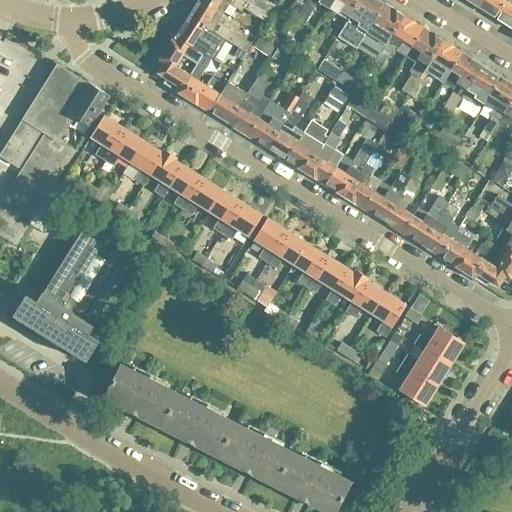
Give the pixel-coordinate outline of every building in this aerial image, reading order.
[(197,0),(197,1),(188,16),(233,44),(238,47),(240,48),(246,52),(251,43),(218,21),(224,12),(217,7),(204,0),(197,0)] [(204,0),(217,7),(224,12),(225,11),(230,3),(241,11),(244,7),(266,21),(271,14),(270,13),(270,14),(247,0),(204,0)] [(247,0),(270,14),(270,13),(275,6),(265,0),(247,0)] [(307,0),(296,0),(290,10),(297,14),(304,4),(307,0)] [(329,8),(333,0),(307,0),(304,4),(297,14),(295,17),(304,22),(317,1),(329,8)] [(349,19),(360,0),(333,0),(329,8),(339,15),(339,14),(348,19),(349,19)] [(367,33),(385,4),(378,0),(360,0),(349,19),(339,36),(356,47),(357,46),(361,40),(366,32),(367,33)] [(483,0),(479,7),(496,18),(506,0),(483,0)] [(511,0),(506,0),(496,18),(511,27),(511,0)] [(386,44),(386,45),(404,16),(385,4),(367,33),(366,32),(361,40),(357,46),(377,58),(386,44)] [(233,44),(188,16),(175,36),(203,53),(204,53),(208,56),(209,55),(217,42),(229,50),(233,44)] [(406,56),(424,28),(404,16),(386,45),(386,44),(377,58),(374,62),(382,67),(390,53),(393,55),(396,50),(406,56)] [(420,77),(423,72),(443,40),(424,28),(406,56),(415,62),(409,71),(412,73),(402,89),(409,94),(420,77)] [(176,66),(184,52),(199,61),(203,53),(175,36),(159,62),(164,65),(159,73),(167,78),(164,83),(178,92),(189,74),(176,66)] [(269,56),(275,46),(260,36),(253,47),(269,56)] [(444,82),(462,53),(443,40),(423,72),(427,75),(428,73),(435,77),(444,82)] [(298,56),(314,66),(321,55),(305,45),(298,56)] [(238,47),(233,54),(241,58),(246,52),(240,48),(238,47)] [(271,58),(286,67),(292,57),(277,48),(271,58)] [(209,111),(225,86),(211,77),(206,85),(197,79),(207,64),(208,64),(213,57),(209,55),(208,56),(204,53),(203,53),(199,61),(190,75),(189,74),(178,92),(186,97),(209,111)] [(462,96),(481,65),(462,53),(444,82),(454,89),(458,83),(463,86),(458,94),(453,91),(443,107),(452,112),(462,96)] [(337,80),(343,70),(324,58),(318,68),(337,80)] [(72,72),(58,63),(41,91),(23,119),(24,119),(0,156),(19,167),(42,131),(48,135),(0,210),(0,232),(17,243),(36,215),(56,182),(65,169),(76,151),(59,141),(70,124),(74,127),(79,119),(91,127),(111,96),(96,87),(92,88),(89,86),(90,84),(72,72)] [(501,77),(481,65),(462,96),(471,102),(473,98),(484,104),(501,77)] [(359,83),(349,76),(343,85),(354,91),(359,83)] [(416,98),(427,82),(420,77),(409,94),(416,98)] [(491,134),(511,101),(511,83),(501,77),(484,104),(492,109),(489,114),(491,115),(479,136),(487,141),(491,134)] [(248,136),(271,100),(261,93),(264,88),(254,81),(246,94),(247,95),(229,124),(248,136)] [(229,124),(247,95),(246,94),(228,82),(225,86),(209,111),(229,124)] [(329,94),(344,103),(349,95),(334,85),(329,94)] [(297,142),(304,132),(295,126),(313,97),(302,91),(299,97),(300,97),(267,148),(287,160),(298,142),(297,142)] [(267,148),(300,97),(299,97),(293,93),(283,108),(271,100),(248,136),(267,148)] [(511,101),(491,134),(501,140),(509,126),(510,127),(511,122),(511,101)] [(399,110),(394,117),(407,125),(415,113),(402,104),(399,110)] [(367,118),(386,130),(392,120),(373,108),(367,118)] [(104,160),(124,128),(104,115),(91,136),(102,142),(95,153),(104,160)] [(325,184),(344,155),(335,149),(336,148),(335,147),(340,138),(338,137),(346,124),(338,119),(330,131),(331,132),(328,136),(328,137),(306,172),(325,184)] [(306,172),(328,137),(328,136),(326,136),(325,135),(328,130),(312,120),(304,132),(297,142),(298,142),(287,160),(304,171),(306,172)] [(131,161),(144,140),(124,128),(104,160),(113,165),(120,154),(131,161)] [(457,146),(440,135),(435,143),(452,153),(457,146)] [(144,184),(151,173),(164,153),(144,140),(131,161),(141,167),(134,178),(144,184)] [(511,145),(503,160),(511,165),(511,145)] [(344,196),(371,153),(361,147),(352,160),(344,155),(325,184),(344,196)] [(163,197),(170,185),(183,165),(175,160),(177,157),(166,150),(164,153),(151,173),(161,179),(154,191),(163,197)] [(364,208),(381,181),(371,174),(382,156),(373,150),(371,153),(344,196),(364,208)] [(511,166),(511,165),(503,160),(497,170),(507,175),(511,166)] [(183,209),(203,177),(183,165),(170,185),(180,192),(173,203),(183,209)] [(383,220),(410,178),(399,171),(390,186),(381,181),(364,208),(383,220)] [(210,210),(223,190),(203,177),(183,209),(192,215),(199,203),(210,210)] [(89,184),(81,178),(76,186),(84,192),(89,184)] [(413,214),(405,209),(415,193),(413,193),(419,183),(410,178),(383,220),(402,232),(413,214)] [(103,181),(98,189),(89,184),(84,192),(104,204),(113,188),(103,181)] [(73,195),(56,185),(31,226),(48,236),(73,195)] [(222,233),(242,202),(223,190),(210,210),(220,216),(213,227),(222,233)] [(511,203),(497,195),(490,206),(511,219),(511,203)] [(421,244),(448,202),(438,196),(427,213),(418,207),(413,214),(402,232),(421,244)] [(478,199),(467,218),(474,222),(485,203),(478,199)] [(249,235),(262,215),(242,202),(222,233),(231,239),(238,228),(249,235)] [(441,257),(457,231),(459,227),(450,221),(458,209),(448,202),(421,244),(441,257)] [(124,217),(129,209),(120,203),(115,211),(124,217)] [(511,219),(490,206),(489,207),(488,206),(485,210),(501,220),(502,219),(509,224),(506,229),(503,227),(496,238),(505,243),(511,247),(511,219)] [(138,215),(129,209),(124,217),(134,222),(138,215)] [(268,262),(287,231),(267,218),(255,238),(265,245),(258,256),(268,262)] [(26,294),(12,315),(50,338),(86,361),(99,339),(89,333),(94,325),(93,324),(132,261),(81,230),(42,293),(41,292),(36,300),(26,294)] [(294,263),(307,243),(287,231),(268,262),(276,268),(284,257),(294,263)] [(475,253),(465,247),(469,239),(457,231),(441,257),(472,276),(483,258),(489,247),(482,242),(475,253)] [(161,245),(166,238),(156,232),(152,239),(161,245)] [(175,244),(166,238),(161,245),(170,251),(175,244)] [(307,287),(327,255),(307,243),(294,263),(304,269),(297,281),(307,287)] [(508,281),(511,274),(511,247),(505,243),(492,264),(483,258),(472,276),(486,285),(490,280),(498,285),(503,278),(508,281)] [(202,266),(207,258),(198,252),(193,260),(202,266)] [(333,288),(346,268),(327,255),(307,287),(316,292),(323,281),(333,287),(333,288)] [(228,271),(207,258),(202,266),(223,279),(228,271)] [(353,300),(366,280),(368,277),(356,270),(355,273),(346,268),(333,288),(333,287),(325,299),(336,305),(343,294),(352,300),(353,300)] [(248,294),(257,279),(248,274),(238,289),(248,294)] [(266,285),(257,279),(248,294),(256,300),(266,285)] [(385,292),(366,280),(353,300),(352,300),(345,311),(355,318),(363,306),(373,313),(385,292)] [(386,337),(406,305),(385,292),(373,313),(375,314),(371,321),(379,326),(376,330),(386,337)] [(417,323),(422,315),(410,308),(405,315),(413,320),(417,323)] [(284,323),(289,315),(279,309),(274,317),(284,323)] [(294,329),(299,321),(289,315),(284,323),(294,329)] [(316,337),(321,329),(312,323),(307,331),(316,337)] [(451,363),(464,342),(439,327),(431,341),(420,334),(415,341),(451,363)] [(398,345),(404,334),(396,329),(394,332),(395,332),(390,340),(398,345)] [(390,340),(383,350),(391,355),(398,345),(390,340)] [(438,384),(451,363),(415,341),(414,344),(424,351),(418,360),(408,354),(402,362),(438,384)] [(346,356),(351,348),(342,342),(337,350),(346,356)] [(355,362),(360,354),(351,348),(346,356),(355,362)] [(383,350),(378,359),(385,364),(391,355),(383,350)] [(385,364),(378,359),(377,360),(377,359),(368,373),(378,380),(387,365),(385,364)] [(424,406),(438,384),(402,362),(396,372),(407,379),(400,390),(424,406)] [(163,427),(179,394),(122,365),(105,398),(133,412),(163,427)] [(220,456),(236,423),(179,394),(163,427),(189,441),(220,456)] [(277,485),(293,452),(236,423),(220,456),(247,470),(277,485)] [(335,511),(351,482),(322,467),(293,452),(277,485),(305,500),(329,511),(335,511)]
